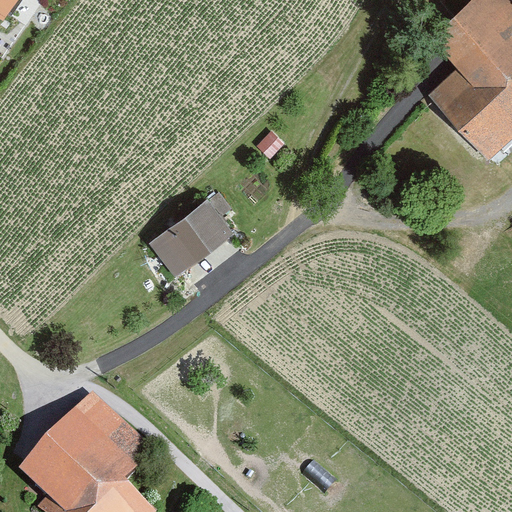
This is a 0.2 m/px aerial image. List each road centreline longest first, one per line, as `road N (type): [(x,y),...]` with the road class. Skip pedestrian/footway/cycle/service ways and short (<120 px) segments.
road 1 (residential): [(43,371),(81,374),(144,342),(311,216)]
road 2 (residential): [(234,511),(111,396),(43,371)]
